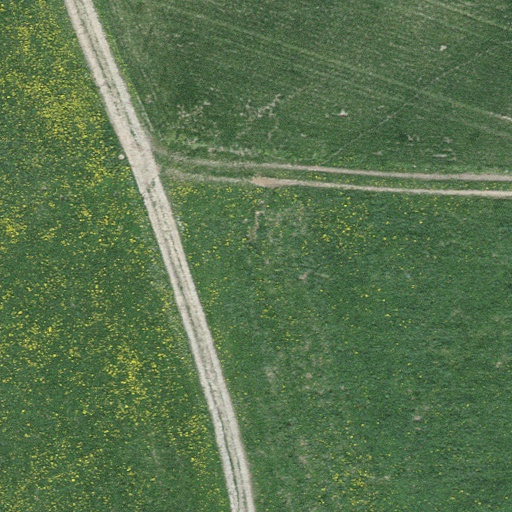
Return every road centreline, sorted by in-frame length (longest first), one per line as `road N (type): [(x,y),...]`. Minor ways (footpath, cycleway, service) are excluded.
road 1 (track): [(232,511),(202,368),(74,0)]
road 2 (track): [(124,141),(338,180),(511,186)]
